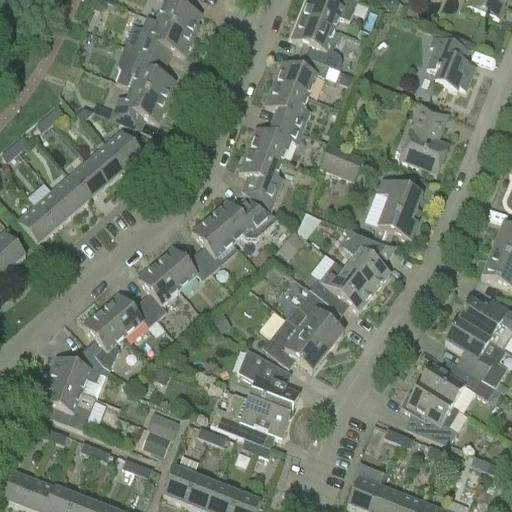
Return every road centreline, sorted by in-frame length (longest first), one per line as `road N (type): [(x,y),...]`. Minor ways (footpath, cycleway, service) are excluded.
road 1 (residential): [(309,511),(345,413),(432,284),(511,76)]
road 2 (residential): [(0,348),(168,217),(216,148),(273,0)]
